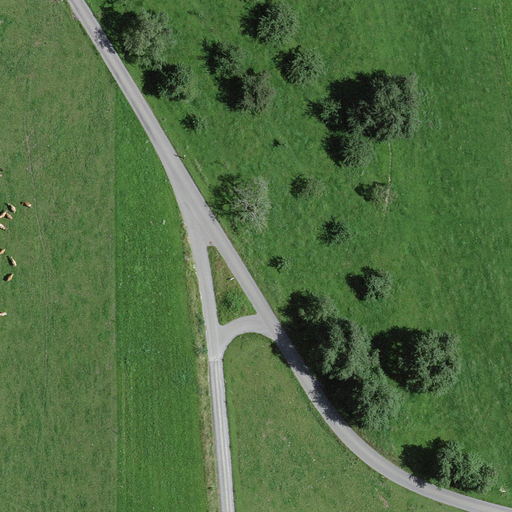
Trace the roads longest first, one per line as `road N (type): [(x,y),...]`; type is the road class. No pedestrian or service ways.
road 1 (residential): [(77,0),(278,337),(357,445),(421,488),(511,509)]
road 2 (track): [(228,511),(208,277),(169,159)]
